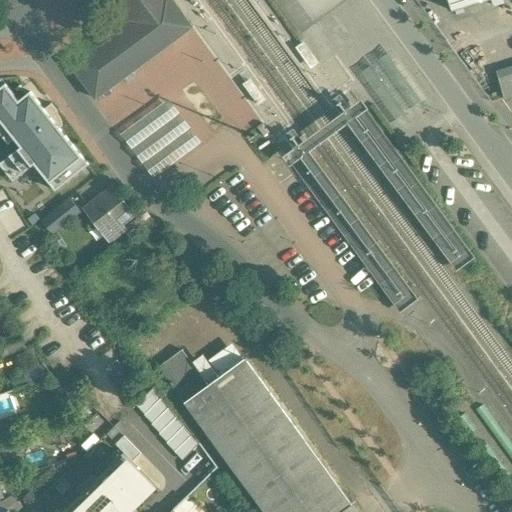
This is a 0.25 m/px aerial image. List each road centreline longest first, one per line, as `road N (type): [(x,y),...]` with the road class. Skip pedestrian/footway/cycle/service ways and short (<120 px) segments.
road 1 (residential): [(19,0),(85,110),(152,197),(283,308),(352,353),(475,511)]
road 2 (residential): [(386,0),(511,169)]
road 3 (unknown): [(0,81),(82,202)]
